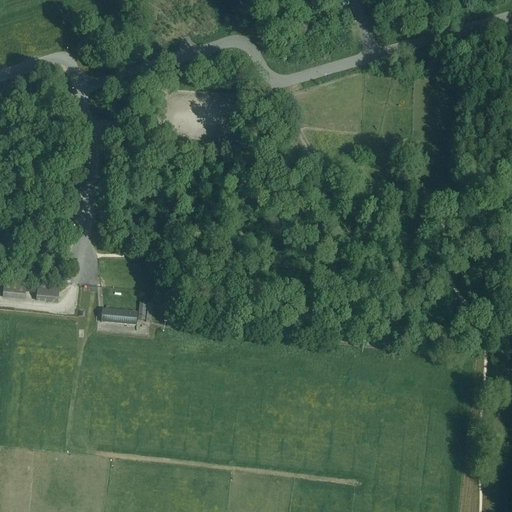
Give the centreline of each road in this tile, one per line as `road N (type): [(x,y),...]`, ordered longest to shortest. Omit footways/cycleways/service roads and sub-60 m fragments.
road 1 (unclassified): [(78,87),(229,42),(253,53),(265,75),(290,81),(511,16)]
road 2 (unclassified): [(78,87),(93,142),(81,276)]
road 3 (unknown): [(167,0),(73,32),(67,61)]
